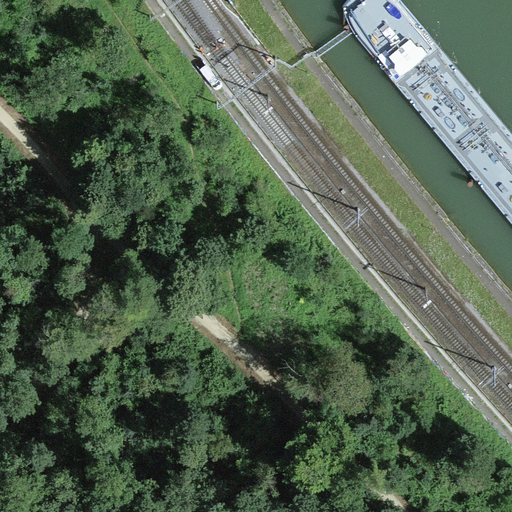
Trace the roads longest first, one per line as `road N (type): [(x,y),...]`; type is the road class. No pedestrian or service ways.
road 1 (track): [(152,277),(0,121)]
road 2 (track): [(397,511),(248,355)]
road 3 (track): [(152,277),(81,311),(52,368),(0,410)]
road 4 (track): [(248,355),(152,277)]
